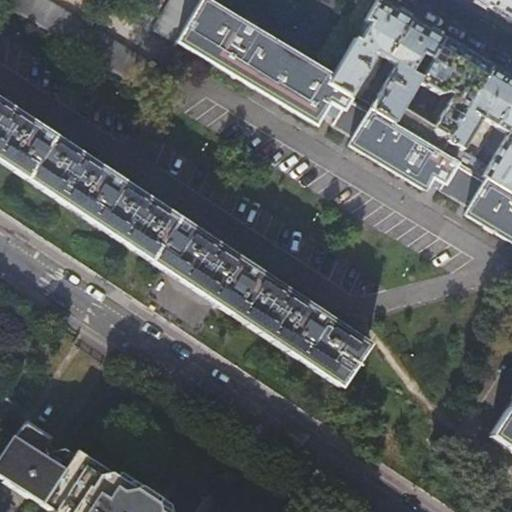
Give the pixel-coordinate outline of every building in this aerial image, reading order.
[(0,0),(148,90),(162,67),(48,0),(0,0)] [(170,0),(154,28),(177,42),(202,0),(201,0),(170,0)] [(245,18),(241,24),(202,0),(177,42),(176,43),(313,124),(320,111),(332,118),(329,123),(345,133),(349,128),(354,131),(347,145),(421,190),(426,182),(461,203),(466,196),(471,199),(462,215),(511,244),(511,197),(497,188),(469,171),(439,154),(392,125),(369,111),(351,100),(328,86),(331,80),(254,32),(258,25),(245,18)] [(374,51),(387,59),(387,58),(386,57),(396,39),(398,40),(410,20),(377,0),(331,80),(328,86),(351,100),(374,58),(371,54),(374,51)] [(511,0),(491,0),(487,8),(511,22),(511,0)] [(442,39),(410,20),(398,40),(396,39),(386,57),(387,58),(387,59),(395,64),(394,68),(369,111),(392,125),(402,108),(416,83),(442,39)] [(443,98),(428,123),(402,108),(392,125),(439,154),(490,67),(474,57),(442,39),(416,83),(431,92),(432,91),(443,98)] [(511,79),(503,75),(490,67),(439,154),(469,171),(476,158),(463,150),(480,122),(483,121),(494,127),(511,95),(511,79)] [(511,162),(511,95),(494,127),(506,134),(506,138),(490,166),(476,158),(469,171),(497,188),(511,162)] [(107,174),(52,138),(56,130),(43,121),(39,129),(0,103),(0,163),(335,386),(363,344),(324,318),(328,310),(315,302),(310,309),(255,272),(260,265),(246,256),(242,263),(188,228),(192,220),(179,212),(175,219),(120,183),(125,175),(112,167),(107,174)] [(511,162),(497,188),(511,197),(511,162)] [(511,394),(486,433),(511,449),(511,394)] [(49,440),(24,424),(0,459),(0,476),(51,511),(160,511),(154,508),(157,504),(122,481),(111,484),(89,469),(89,466),(62,449),(56,450),(46,444),(49,440)]
